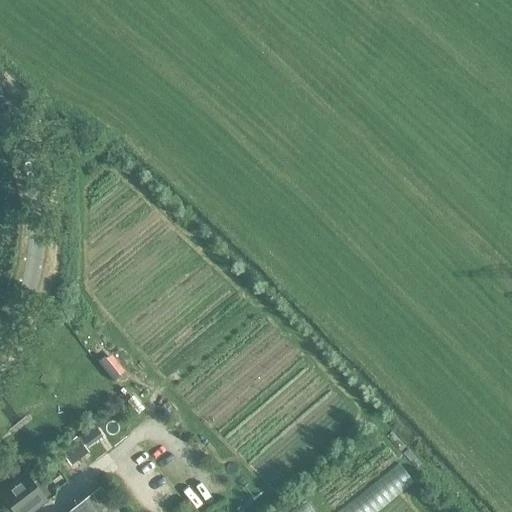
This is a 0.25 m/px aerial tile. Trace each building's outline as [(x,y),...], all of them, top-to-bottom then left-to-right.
[(87,447),(98,440),(90,429),(79,437),(87,447)] [(84,452),(77,442),(61,455),(67,462),(71,459),(73,461),(84,452)] [(377,511),(413,484),(398,465),(337,511),(377,511)] [(14,511),(32,511),(47,501),(26,473),(0,493),(14,511)] [(118,511),(99,487),(68,511),(118,511)] [(313,511),(305,500),(289,511),(313,511)]
